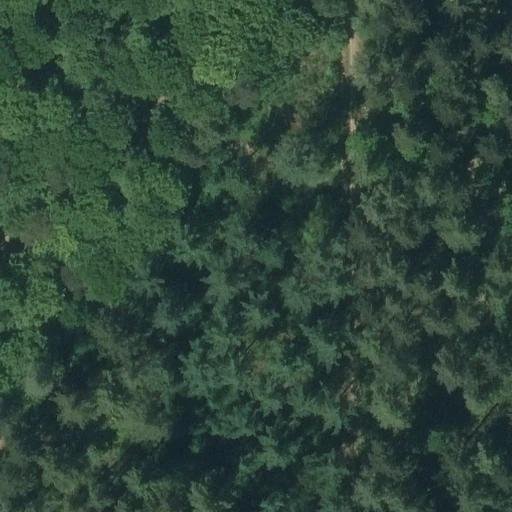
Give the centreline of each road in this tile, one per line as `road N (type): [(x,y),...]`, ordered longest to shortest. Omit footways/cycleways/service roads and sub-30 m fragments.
road 1 (track): [(351,0),(351,511)]
road 2 (track): [(271,0),(115,218),(0,350)]
